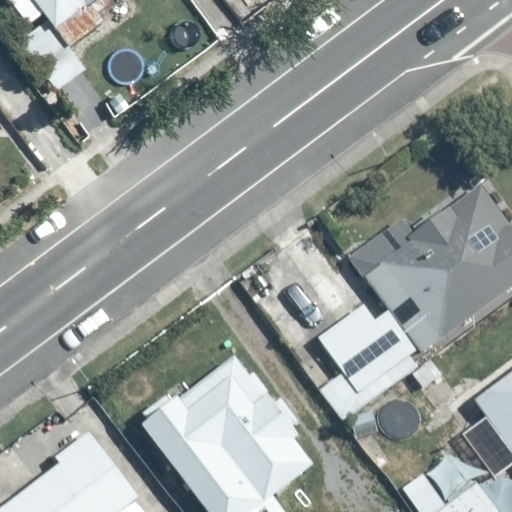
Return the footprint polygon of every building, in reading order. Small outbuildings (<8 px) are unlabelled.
[(0,0),(21,27),(35,16),(60,48),(99,19),(93,11),(104,2),(102,0),(0,0)] [(66,50),(33,72),(47,93),(80,71),(66,50)] [(511,286),(511,233),(472,182),(407,228),(401,219),(344,258),(379,308),(365,318),(359,309),(313,341),(338,376),(320,389),(352,435),(377,418),(367,403),(416,369),(409,359),(511,286)] [(283,439),(289,435),(232,355),(135,424),(198,511),(283,511),(271,496),(306,470),(283,439)] [(486,416),(459,436),(490,479),(511,462),(511,364),(471,395),(486,416)] [(146,511),(84,430),(50,455),(57,464),(0,507),(0,511),(146,511)] [(452,449),(398,488),(415,511),(511,511),(511,470),(511,471),(483,491),(452,449)]
